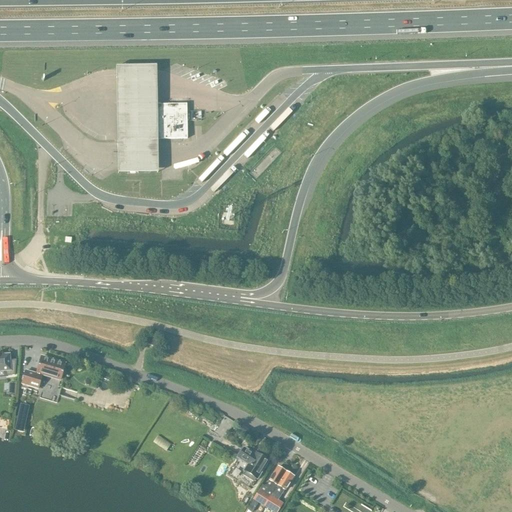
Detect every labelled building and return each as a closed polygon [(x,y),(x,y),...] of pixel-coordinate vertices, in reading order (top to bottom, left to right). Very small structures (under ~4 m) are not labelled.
[(154,68),(111,68),(113,175),(155,175),(155,138),(154,104),(154,68)] [(187,138),(186,103),(154,104),(155,138),(187,138)] [(155,347),(157,342),(147,338),(145,344),(155,347)] [(6,376),(14,376),(16,360),(9,361),(9,355),(1,355),(1,354),(0,354),(0,371),(5,371),(6,376)] [(22,384),(21,387),(26,389),(27,389),(31,390),(32,390),(40,393),(39,397),(57,403),(59,396),(59,394),(61,388),(61,387),(59,386),(60,380),(61,377),(64,375),(65,371),(64,368),(65,365),(41,357),(40,360),(38,361),(39,362),(36,374),(26,371),(22,384)] [(250,490),(264,468),(265,469),(267,466),(266,465),(268,461),(255,453),(254,455),(244,448),(227,475),(236,481),(234,483),(238,485),(239,483),(250,490)] [(264,506),(285,472),(278,467),(269,480),(273,482),(269,489),(262,485),(253,499),(264,506)] [(277,501),(284,490),(285,490),(293,477),(285,472),(264,506),(273,511),(277,511),(283,504),(277,501)]
